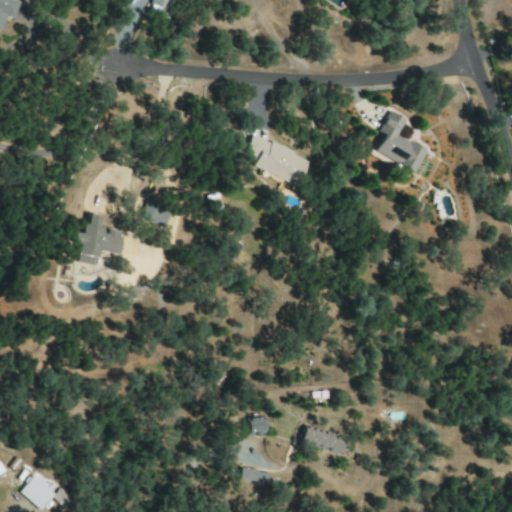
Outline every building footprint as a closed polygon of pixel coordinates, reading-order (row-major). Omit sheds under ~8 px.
[(0,0),(0,24),(3,16),(11,18),(16,2),(10,0),(0,0)] [(148,0),(147,4),(165,12),(169,0),(148,0)] [(403,119),(386,111),(375,132),(380,135),(371,152),(411,173),(423,150),(394,136),(403,119)] [(296,186),(307,158),(247,136),(241,153),(252,157),(248,168),(296,186)] [(138,219),(162,227),(167,210),(143,203),(138,219)] [(112,254),(115,232),(96,229),(98,217),(81,214),(79,234),(69,232),(67,243),(75,244),(72,263),(90,265),(92,251),(112,254)] [(262,434),(262,417),(244,418),(244,435),(262,434)] [(341,437),(302,425),(296,442),(336,454),(341,437)] [(267,473),(237,467),(235,479),(264,485),(267,473)] [(48,497),(58,505),(66,495),(53,485),(53,486),(34,471),(18,491),(39,508),(48,497)]
